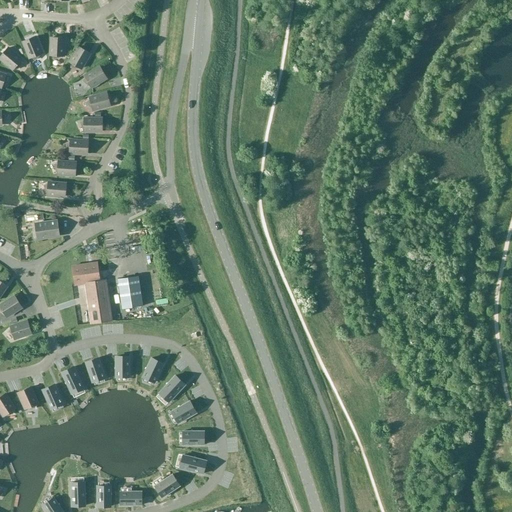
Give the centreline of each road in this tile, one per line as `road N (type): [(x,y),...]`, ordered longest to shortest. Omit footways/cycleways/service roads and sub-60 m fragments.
road 1 (tertiary): [(317,511),(199,178),(193,129),(202,0)]
road 2 (unclassified): [(199,0),(164,191),(96,228)]
